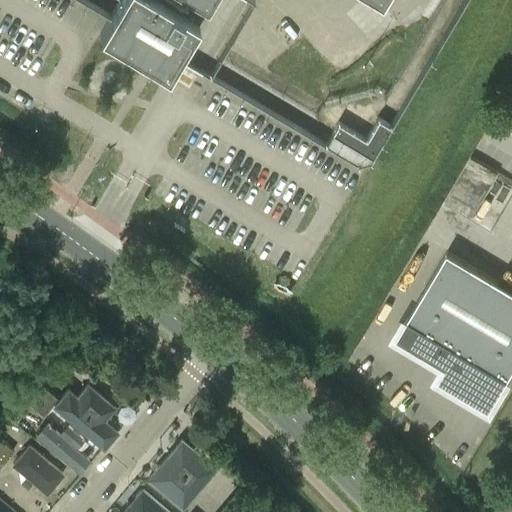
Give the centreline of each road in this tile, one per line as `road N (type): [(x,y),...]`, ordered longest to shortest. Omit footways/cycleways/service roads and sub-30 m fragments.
road 1 (tertiary): [(215,350),(130,278),(0,195)]
road 2 (tertiary): [(385,511),(215,350)]
road 3 (residential): [(215,350),(79,511)]
